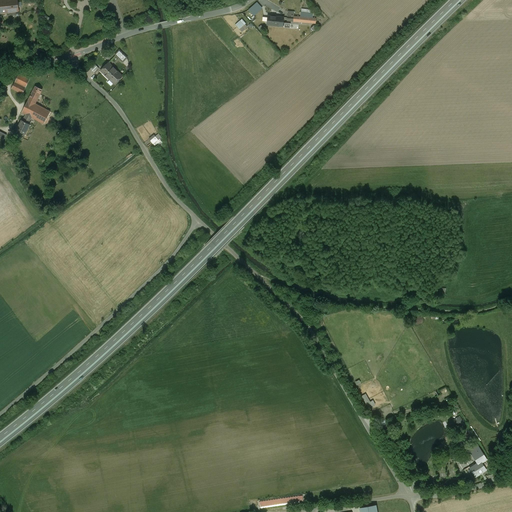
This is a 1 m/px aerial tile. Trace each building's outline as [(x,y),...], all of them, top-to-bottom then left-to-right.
[(17,0),(0,0),(0,13),(7,13),(8,15),(19,14),(17,0)] [(251,11),(259,5),(257,3),(250,9),(251,11)] [(283,17),(268,16),(267,25),(283,26),(284,26),(284,25),(283,25),(283,17)] [(49,17),(47,24),(53,26),(55,19),(49,17)] [(243,32),(249,26),(242,19),(236,24),(243,32)] [(122,75),(108,63),(101,71),(115,84),(122,75)] [(99,68),(94,64),(90,68),(94,73),(99,68)] [(29,79),(19,74),(12,89),(22,94),(29,79)] [(35,86),(28,100),(35,104),(42,90),(35,86)] [(35,104),(28,100),(22,112),(26,114),(23,121),(22,120),(18,127),(16,126),(14,131),(24,136),(30,124),(28,123),(31,117),(39,121),(44,124),(50,111),(35,104)] [(156,136),(155,134),(150,138),(155,145),(161,141),(160,139),(162,137),(160,133),(156,136)] [(368,408),(377,404),(374,399),(371,401),(367,393),(362,395),(368,408)] [(460,416),(451,421),(455,427),(460,424),(462,428),(466,425),(460,416)] [(476,444),(470,448),(474,454),(480,450),(476,444)] [(474,454),(472,455),(478,463),(470,468),(472,471),(471,472),(472,472),(473,472),(476,476),(485,470),(481,463),(486,459),(480,450),(474,454)] [(302,496),(260,502),(260,508),(303,502),(302,496)]
